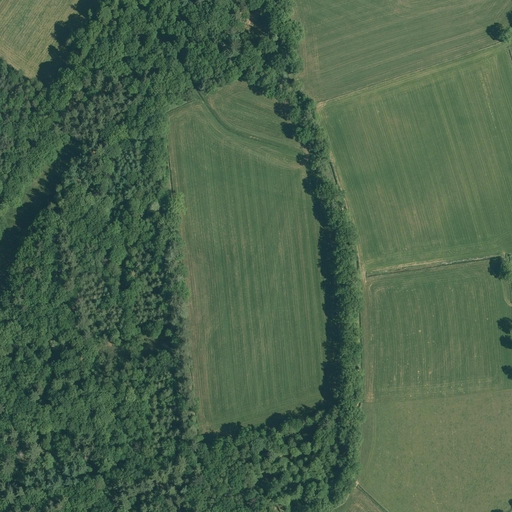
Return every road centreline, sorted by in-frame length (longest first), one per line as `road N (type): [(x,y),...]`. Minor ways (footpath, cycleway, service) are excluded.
road 1 (track): [(0,194),(123,0)]
road 2 (track): [(207,450),(0,511)]
